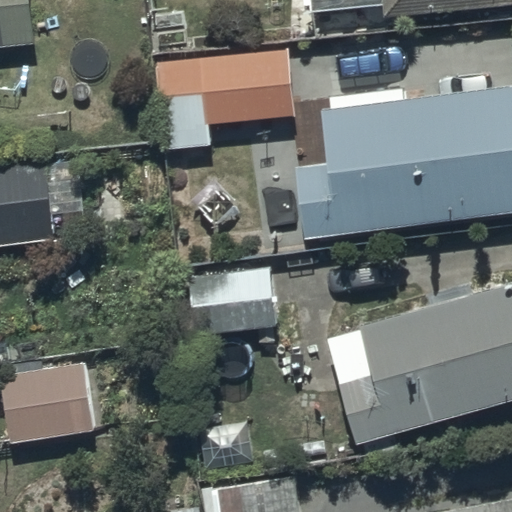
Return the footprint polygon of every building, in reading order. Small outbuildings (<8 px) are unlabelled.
[(0,0),(0,44),(25,43),(21,0),(0,0)] [(511,0),(303,0),(307,39),(392,32),(391,16),(511,6),(511,0)] [(149,60),(156,148),(201,144),(200,123),(289,116),(284,50),(149,60)] [(284,165),(294,237),(511,207),(511,83),(478,88),(477,78),(438,84),(439,91),(403,96),(401,84),(321,95),(322,104),(309,106),(316,160),(284,165)] [(0,166),(0,246),(48,241),(38,162),(0,166)] [(182,274),(186,332),(269,327),(265,269),(182,274)] [(511,397),(511,278),(350,325),(352,334),(320,343),(349,444),(511,397)] [(10,372),(18,437),(97,428),(89,362),(10,372)] [(294,511),(289,476),(205,488),(208,511),(294,511)] [(511,511),(511,492),(414,511),(511,511)]
